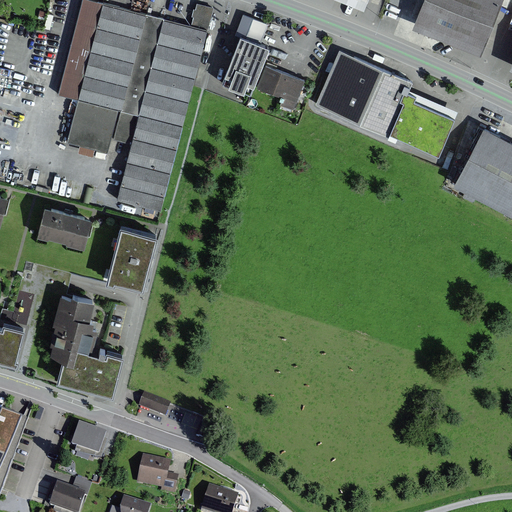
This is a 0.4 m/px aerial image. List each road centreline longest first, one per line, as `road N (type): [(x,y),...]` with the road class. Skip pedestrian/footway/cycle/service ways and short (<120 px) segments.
road 1 (residential): [(260,490),(196,451),(0,379)]
road 2 (tertiary): [(511,103),(266,0)]
road 3 (unknown): [(74,0),(45,129),(67,162),(94,175)]
road 4 (unknown): [(16,383),(40,292),(59,281),(140,307)]
